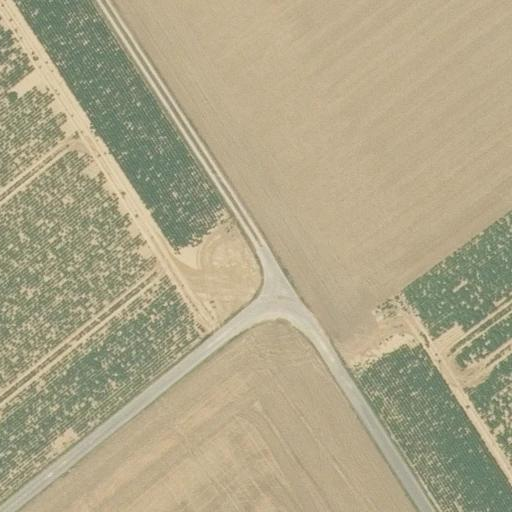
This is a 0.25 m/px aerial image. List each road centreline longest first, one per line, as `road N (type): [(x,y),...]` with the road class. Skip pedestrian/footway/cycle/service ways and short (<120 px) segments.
road 1 (track): [(425,511),(285,291),(10,511)]
road 2 (track): [(103,0),(285,291)]
